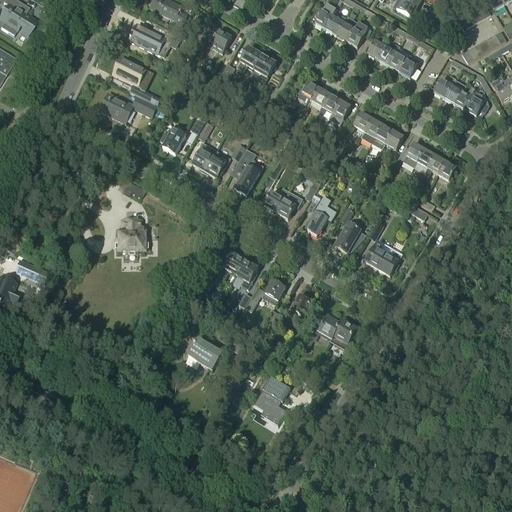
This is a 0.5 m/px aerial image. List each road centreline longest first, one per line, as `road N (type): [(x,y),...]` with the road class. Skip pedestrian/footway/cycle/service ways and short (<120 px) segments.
road 1 (residential): [(394,317),(52,121)]
road 2 (secondary): [(253,511),(0,365)]
road 3 (residential): [(491,161),(276,36)]
road 4 (residential): [(275,511),(394,317)]
road 5 (residential): [(394,317),(491,161)]
road 6 (residential): [(52,121),(112,0)]
